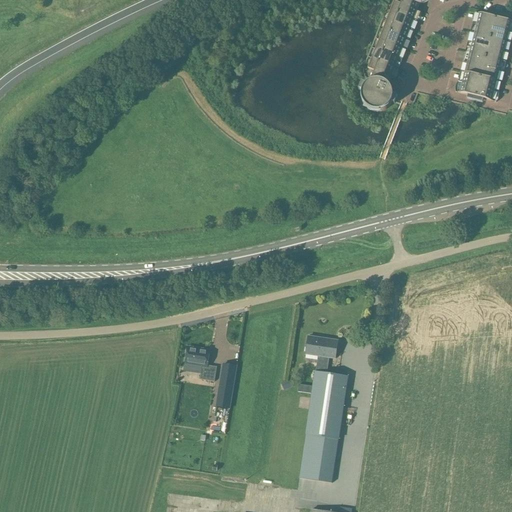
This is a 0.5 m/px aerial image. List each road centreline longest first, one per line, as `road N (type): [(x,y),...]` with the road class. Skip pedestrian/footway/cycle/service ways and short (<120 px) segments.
road 1 (unclassified): [(0,336),(140,327),(403,263)]
road 2 (trunk): [(0,283),(114,280),(222,261)]
road 3 (trunk): [(222,261),(0,268)]
road 4 (motorway): [(0,86),(153,0)]
road 5 (trunk): [(222,261),(391,219)]
road 6 (secondary): [(391,219),(511,194)]
